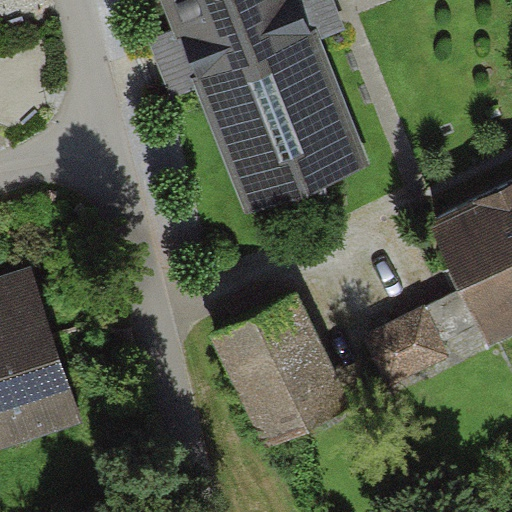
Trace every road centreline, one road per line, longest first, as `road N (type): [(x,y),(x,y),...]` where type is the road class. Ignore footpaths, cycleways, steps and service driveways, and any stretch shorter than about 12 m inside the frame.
road 1 (residential): [(111,142),(205,511)]
road 2 (residential): [(74,0),(111,142)]
